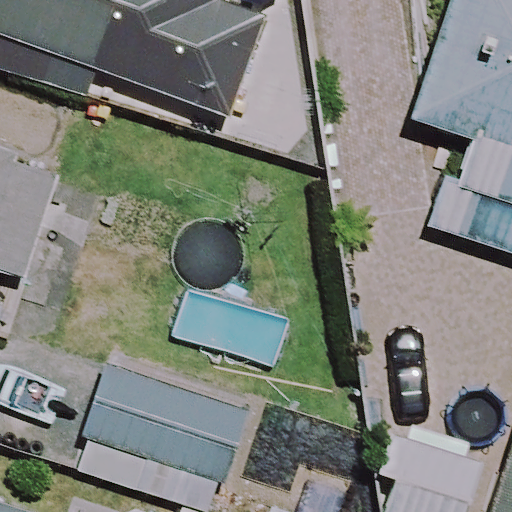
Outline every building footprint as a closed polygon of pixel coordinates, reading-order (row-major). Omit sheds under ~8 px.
[(117,0),(0,0),(0,36),(91,70),(117,0)] [(511,0),(452,0),(414,121),(465,137),(435,231),(511,255),(511,0)] [(57,178),(0,158),(0,273),(22,281),(57,178)] [(307,264),(205,223),(183,275),(285,317),(307,264)] [(257,420),(108,369),(84,439),(233,490),(257,420)] [(475,511),(490,450),(398,428),(377,511),(475,511)]
